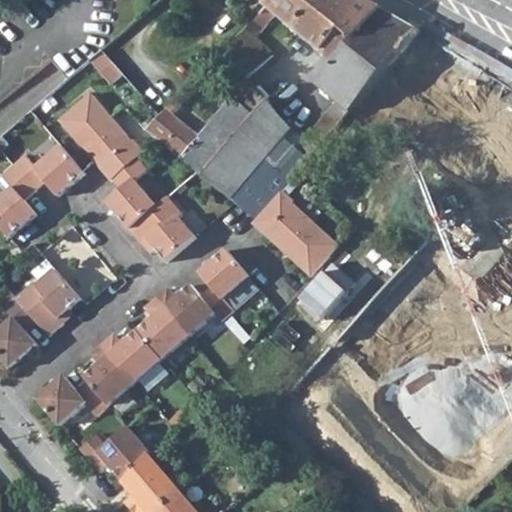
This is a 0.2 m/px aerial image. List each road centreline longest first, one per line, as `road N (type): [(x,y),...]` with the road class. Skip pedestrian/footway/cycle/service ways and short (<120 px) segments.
road 1 (residential): [(3,405),(146,284)]
road 2 (residential): [(146,284),(75,200),(19,244)]
road 3 (residential): [(146,284),(179,273),(227,231),(281,283)]
road 4 (residential): [(90,511),(3,405)]
road 5 (unknown): [(511,185),(482,238),(483,254),(511,293)]
